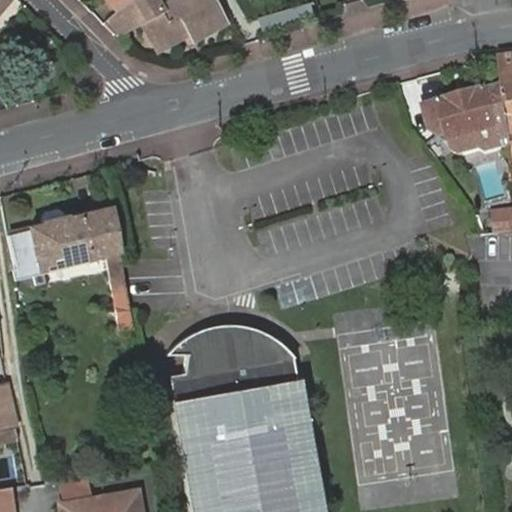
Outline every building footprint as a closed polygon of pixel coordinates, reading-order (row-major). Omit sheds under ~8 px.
[(132,0),(96,0),(113,18),(132,0)] [(102,27),(112,36),(136,23),(154,51),(186,33),(191,40),(224,22),(211,0),(177,0),(158,11),(151,0),(132,0),(113,18),(102,27)] [(511,55),(497,58),(501,84),(508,134),(511,133),(511,55)] [(495,143),(508,139),(508,134),(501,84),(485,89),(485,86),(421,104),(427,127),(439,137),(446,135),(450,149),(459,147),(460,152),(477,148),(478,152),(497,147),(495,143)] [(511,209),(493,212),(496,232),(511,229),(511,209)] [(109,298),(121,296),(106,215),(62,223),(62,222),(37,226),(37,229),(23,232),(24,233),(1,237),(9,276),(26,273),(29,285),(38,283),(36,272),(78,264),(79,276),(88,274),(86,263),(101,260),(109,298)] [(163,349),(157,359),(180,367),(177,381),(161,385),(166,410),(162,410),(160,413),(161,415),(164,415),(166,417),(183,511),(308,511),(286,393),(289,390),(290,388),(286,387),(283,387),(277,360),(274,355),(269,349),(263,344),(257,339),(251,335),(245,332),(237,329),(230,327),(222,326),(213,326),(209,326),(205,327),(199,328),(195,329),(189,331),(183,333),(176,337),(168,344),(163,349)] [(9,425),(0,386),(0,385),(0,441),(12,439),(9,425)] [(56,485),(57,498),(87,495),(85,482),(56,485)] [(137,511),(134,495),(58,508),(59,511),(137,511)]
